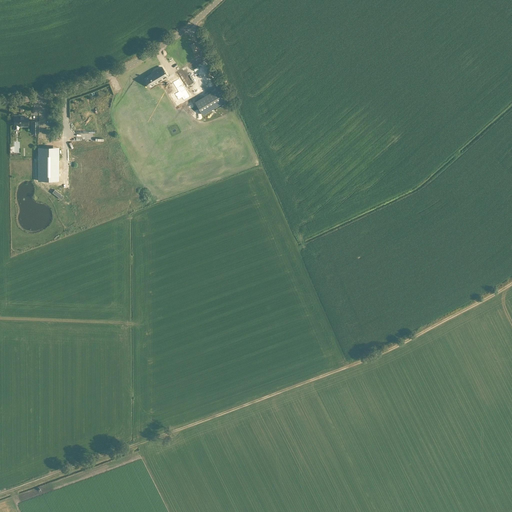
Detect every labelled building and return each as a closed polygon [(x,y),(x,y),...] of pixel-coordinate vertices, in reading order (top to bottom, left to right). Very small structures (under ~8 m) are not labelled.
[(195,42),(191,44),(195,53),(199,51),(195,42)] [(150,89),(168,77),(163,69),(144,80),(150,89)] [(179,81),(173,85),(179,94),(175,96),(179,103),(182,100),(184,103),(190,99),(179,81)] [(195,102),(203,115),(228,100),(220,86),(195,102)] [(119,95),(117,89),(111,92),(112,96),(108,98),(110,104),(115,102),(116,103),(122,100),(124,98),(122,93),(119,95)] [(190,107),(135,136),(154,171),(220,137),(209,116),(197,122),(190,107)] [(38,133),(38,126),(38,121),(31,121),(28,121),(28,117),(22,117),(22,116),(21,116),(14,116),(14,121),(14,127),(28,127),(28,125),(31,125),(31,133),(38,133)] [(98,220),(109,220),(107,141),(69,142),(70,221),(82,221),(82,224),(98,224),(98,220)] [(58,148),(38,148),(38,178),(58,178),(58,148)] [(52,192),(61,199),(64,196),(55,189),(52,192)]
